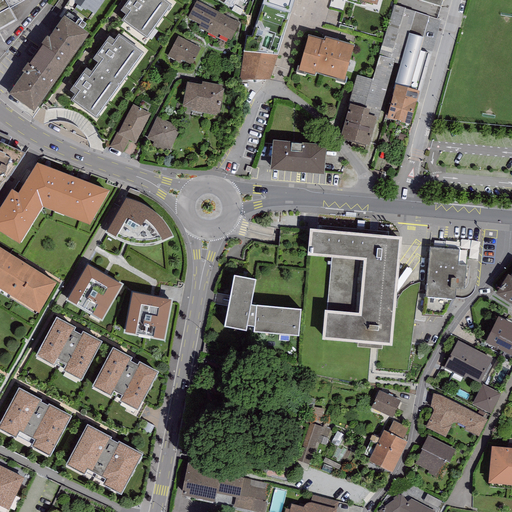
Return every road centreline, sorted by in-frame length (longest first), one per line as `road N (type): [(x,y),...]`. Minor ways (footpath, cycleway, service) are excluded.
road 1 (residential): [(510,217),(499,268),(459,310),(421,386),(408,455),(368,511)]
road 2 (residential): [(206,228),(155,511)]
road 3 (residential): [(400,207),(458,0)]
road 4 (residential): [(0,110),(56,146),(187,197)]
road 5 (residential): [(230,201),(275,196),(400,207)]
road 6 (residential): [(0,449),(126,511)]
road 7 (unknown): [(396,59),(363,177)]
